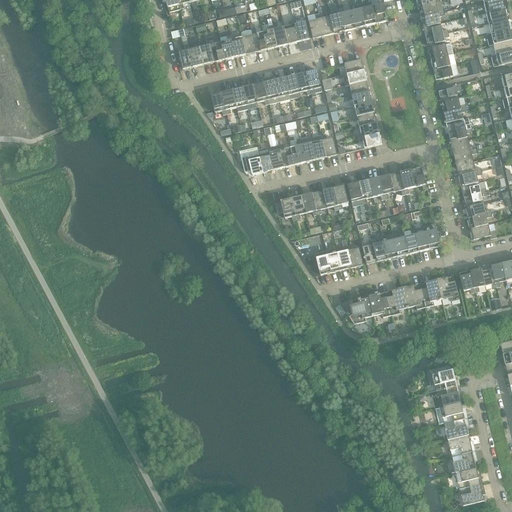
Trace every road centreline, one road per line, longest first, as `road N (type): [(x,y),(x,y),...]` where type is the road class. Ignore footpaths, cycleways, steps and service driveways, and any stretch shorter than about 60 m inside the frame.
road 1 (residential): [(175,88),(406,36)]
road 2 (residential): [(502,511),(471,379),(496,373),(503,401)]
road 3 (residential): [(259,193),(435,152)]
road 4 (residential): [(330,291),(460,260)]
